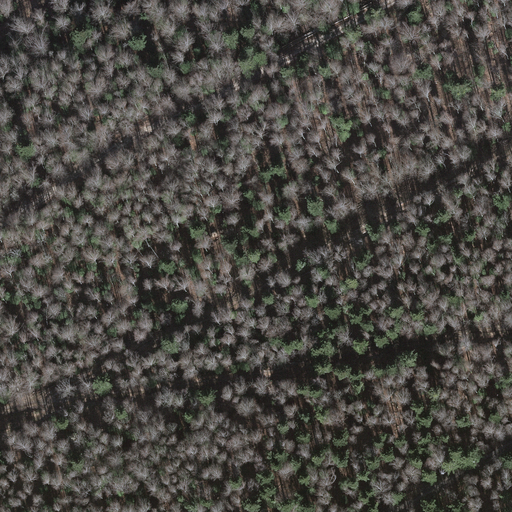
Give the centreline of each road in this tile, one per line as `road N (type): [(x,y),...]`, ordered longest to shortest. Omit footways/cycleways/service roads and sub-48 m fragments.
road 1 (track): [(0,216),(147,124),(389,0)]
road 2 (track): [(88,390),(511,322)]
road 3 (track): [(388,511),(511,443)]
